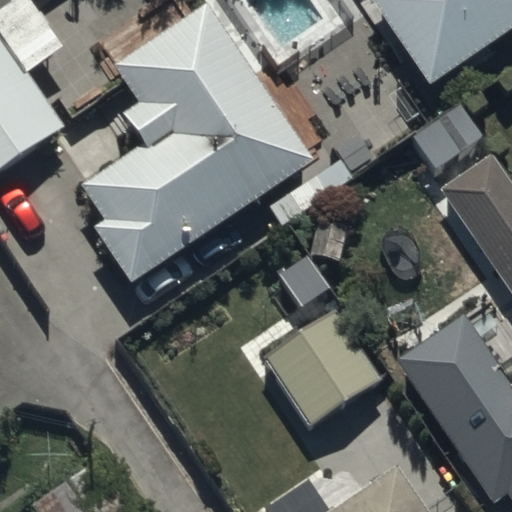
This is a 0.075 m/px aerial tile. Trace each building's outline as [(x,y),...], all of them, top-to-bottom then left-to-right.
[(0,180),(66,136),(28,78),(63,55),(26,0),(23,0),(0,15),(0,180)] [(511,31),(511,0),(377,0),(373,3),(434,87),(511,31)] [(315,167),(206,10),(118,72),(142,107),(124,120),(145,151),(83,195),(104,226),(92,234),(134,293),(315,167)] [(511,186),(496,162),(443,197),(511,302),(511,186)] [(382,386),(331,313),(262,361),(314,434),(382,386)] [(511,385),(464,315),(398,359),(496,503),(508,495),(511,500),(511,385)] [(136,511),(107,464),(33,509),(34,511),(136,511)] [(422,511),(395,475),(345,511),(422,511)]
